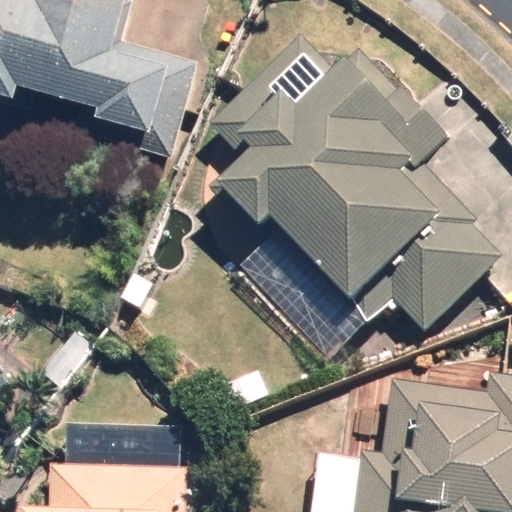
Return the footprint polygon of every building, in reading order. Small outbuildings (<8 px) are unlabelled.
[(0,0),(0,106),(93,126),(89,144),(185,165),(206,68),(121,49),(130,7),(97,0),(0,0)] [(244,160),(209,195),(264,251),(274,241),(354,320),(379,294),(426,341),(506,261),(425,180),(453,152),(359,58),(336,81),(303,48),(218,133),(244,160)] [(0,411),(21,383),(0,367),(0,411)] [(357,511),(511,511),(511,389),(484,387),(483,402),(392,393),(384,466),(363,464),(357,511)] [(212,511),(213,498),(73,496),(72,511),(212,511)]
